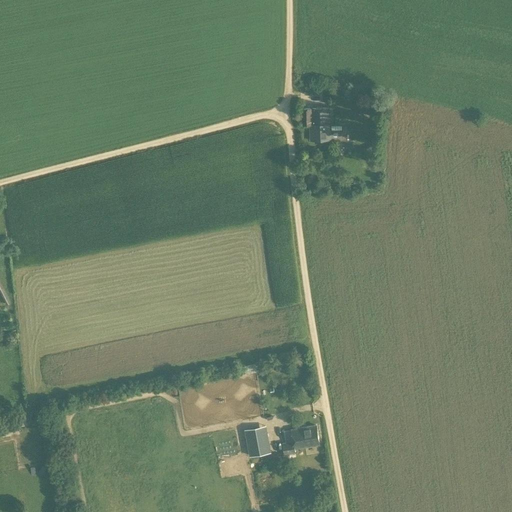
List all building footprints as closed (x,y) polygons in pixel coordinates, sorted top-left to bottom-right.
[(355,111),(372,115),(374,103),(358,99),(355,111)] [(342,123),(330,123),(330,108),(301,109),(302,125),(310,124),(310,140),(331,139),(331,131),(342,131),(342,123)] [(0,281),(0,293),(6,305),(11,302),(0,281)] [(315,425),(291,429),(284,430),(285,442),(282,442),(284,450),(285,459),(296,457),(295,447),(318,443),(315,425)] [(252,435),(246,436),(249,456),(269,452),(266,432),(252,435)] [(270,457),(251,459),(252,471),(272,468),(270,457)]
